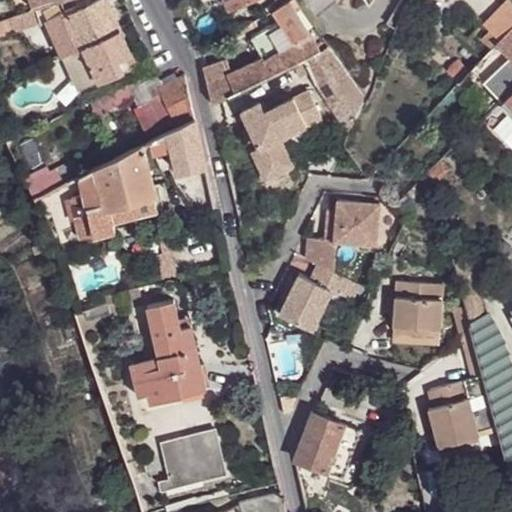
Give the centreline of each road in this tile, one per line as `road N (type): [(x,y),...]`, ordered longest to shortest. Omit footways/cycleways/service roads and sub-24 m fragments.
road 1 (unclassified): [(152,0),(192,63),(298,511)]
road 2 (unknown): [(280,429),(335,360),(411,371)]
